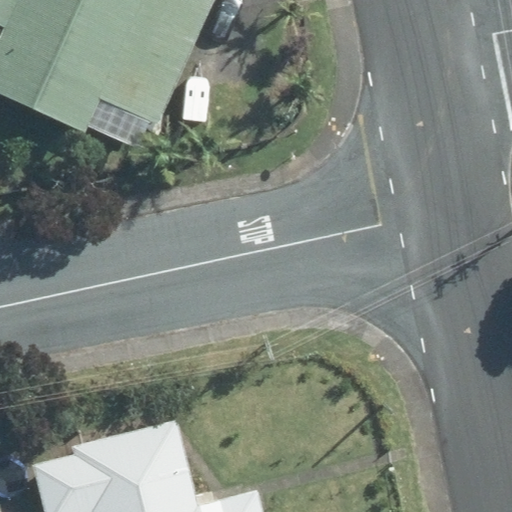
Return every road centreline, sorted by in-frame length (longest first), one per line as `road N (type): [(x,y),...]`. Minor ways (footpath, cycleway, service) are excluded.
road 1 (residential): [(0,295),(448,206)]
road 2 (residential): [(448,206),(509,511)]
road 3 (residential): [(422,44),(448,206)]
